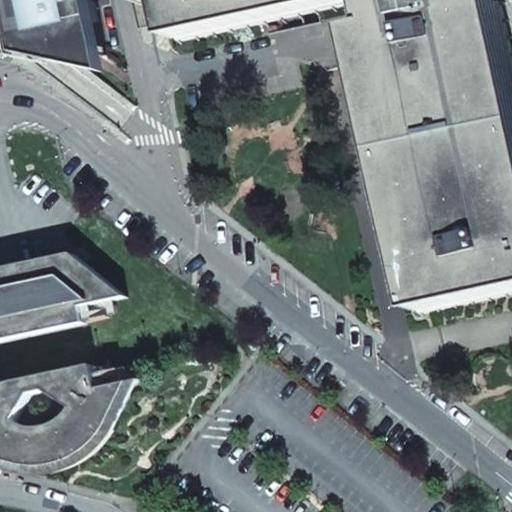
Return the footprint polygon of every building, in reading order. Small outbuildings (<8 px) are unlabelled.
[(0,0),(0,55),(18,52),(37,22),(52,35),(61,29),(100,20),(95,0),(0,0)] [(133,0),(139,25),(174,18),(170,0),(160,0),(160,1),(159,2),(159,3),(158,4),(157,5),(156,6),(155,7),(154,8),(153,8),(152,8),(151,8),(149,8),(148,8),(147,7),(146,7),(144,6),(143,5),(142,3),(141,2),(141,1),(140,0),(133,0)] [(511,0),(140,0),(141,1),(141,2),(142,3),(143,5),(144,6),(146,7),(147,7),(148,8),(149,8),(151,8),(152,8),(153,8),(154,8),(155,7),(156,6),(157,5),(158,4),(159,3),(159,2),(160,1),(160,0),(170,0),(174,18),(179,40),(362,0),(369,0),(376,31),(360,35),(419,313),(511,292),(511,68),(498,5),(481,9),(479,0),(511,0)] [(37,22),(18,52),(119,130),(138,107),(98,75),(52,35),(37,22)] [(0,460),(1,460),(2,460),(3,460),(4,460),(5,461),(6,461),(7,461),(8,461),(9,461),(10,461),(11,461),(12,461),(13,461),(14,461),(15,461),(16,461),(17,461),(18,461),(19,461),(20,461),(21,461),(22,461),(23,461),(24,461),(25,461),(26,461),(27,462),(29,462),(30,462),(31,462),(32,462),(33,462),(34,462),(35,462),(36,462),(38,462),(39,461),(40,461),(41,461),(42,461),(43,461),(44,461),(45,461),(46,461),(47,461),(49,461),(50,461),(51,461),(52,461),(53,461),(54,461),(55,461),(56,461),(57,461),(58,461),(60,461),(61,461),(62,461),(63,461),(64,461),(65,460),(66,460),(67,460),(68,460),(69,459),(70,459),(71,459),(72,459),(73,458),(74,458),(75,457),(76,456),(77,456),(78,456),(79,456),(79,455),(80,455),(81,455),(81,454),(82,454),(83,453),(84,453),(84,452),(85,452),(86,452),(86,451),(87,451),(87,450),(88,450),(89,450),(89,449),(90,449),(90,448),(91,448),(92,447),(93,446),(94,446),(94,445),(95,444),(96,444),(96,443),(97,443),(97,442),(98,442),(99,441),(99,440),(100,440),(100,439),(101,439),(101,438),(102,438),(102,437),(103,437),(103,436),(104,435),(105,434),(106,433),(106,432),(107,431),(107,430),(108,430),(108,429),(109,429),(109,428),(111,429),(134,383),(103,390),(98,367),(0,387),(0,343),(89,324),(85,308),(130,298),(76,254),(0,271),(0,460)]
